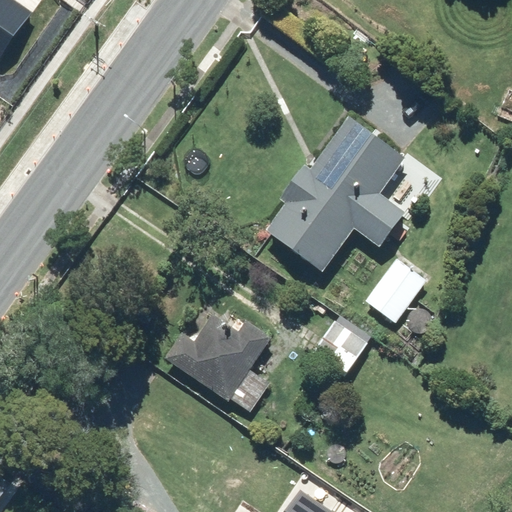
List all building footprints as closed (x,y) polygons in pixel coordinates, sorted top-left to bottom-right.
[(0,0),(0,60),(33,11),(16,0),(0,0)] [(413,159),(358,118),(318,172),(312,167),(287,202),(293,207),(274,233),(330,274),(361,232),(387,250),(413,215),(386,196),(413,159)] [(400,326),(432,282),(402,260),(379,291),(366,282),(349,305),(365,317),(373,306),(400,326)] [(443,319),(424,304),(406,327),(426,342),(443,319)] [(189,335),(171,361),(234,404),(236,401),(255,414),(275,384),(257,372),(278,340),(253,323),(245,334),(219,316),(200,343),(189,335)] [(376,341),(344,317),(314,358),(347,382),(376,341)] [(266,446),(206,404),(173,453),(224,488),(237,468),(246,475),(266,446)] [(304,446),(268,443),(266,446),(246,475),(279,477),(278,481),(286,482),(286,478),(301,480),(304,446)] [(0,509),(17,486),(0,473),(0,509)] [(332,511),(300,491),(286,511),(332,511)]
